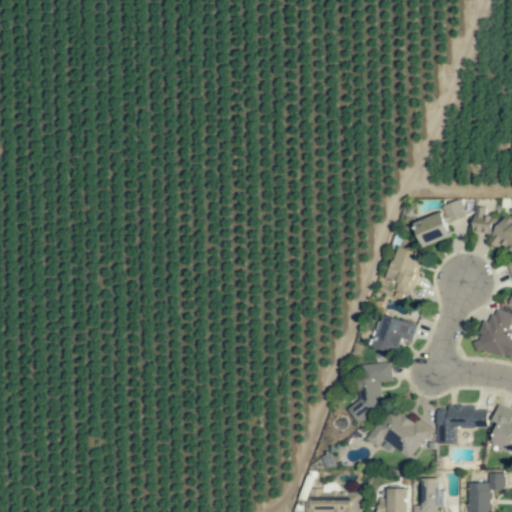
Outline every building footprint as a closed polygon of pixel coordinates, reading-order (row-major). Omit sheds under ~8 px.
[(465,216),(458,199),(446,204),(454,221),(465,216)] [(451,237),(441,211),(413,221),(423,247),(451,237)] [(422,253),(397,246),(387,279),(398,282),(393,296),(409,300),(422,253)] [(511,340),(511,335),(511,331),(508,330),(511,318),(511,314),(491,307),(477,349),(510,360),(511,356),(511,340)] [(388,352),(390,346),(399,349),(404,333),(414,336),(417,324),(384,314),(373,348),(388,352)] [(392,381),(391,362),(357,365),(360,402),(352,403),(353,416),(382,414),(380,383),(392,381)] [(488,433),(494,434),(491,442),(511,448),(511,409),(497,404),(488,433)] [(408,459),(429,433),(393,405),(366,439),(377,448),(383,440),(408,459)] [(488,427),(487,407),(436,408),(437,444),(455,444),(455,428),(488,427)] [(489,473),(489,491),(505,490),(505,472),(489,473)] [(439,478),(422,478),(421,506),(415,506),(414,511),(436,511),(437,507),(444,508),(445,491),(439,491),(439,478)] [(469,482),(468,511),(494,511),(489,511),(490,482),(469,482)] [(408,511),(409,488),(388,488),(387,501),(379,501),(378,511),(408,511)] [(360,511),(360,493),(336,492),(336,497),(324,497),(324,490),(314,490),(314,495),(308,495),(307,511),(360,511)]
